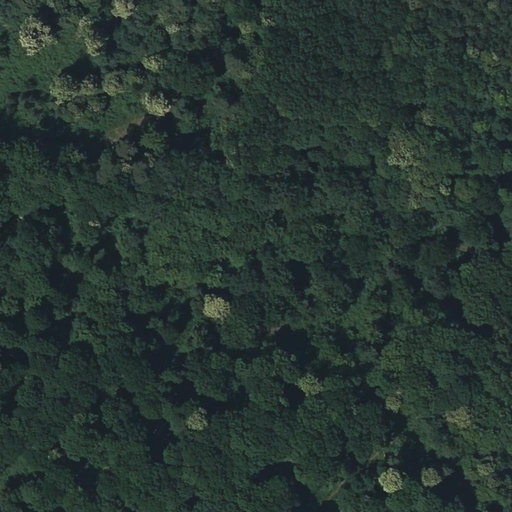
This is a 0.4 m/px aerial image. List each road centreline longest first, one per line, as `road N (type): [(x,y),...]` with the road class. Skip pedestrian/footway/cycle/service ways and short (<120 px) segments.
road 1 (track): [(308,511),(435,402),(490,307),(501,234),(420,130),(359,0)]
road 2 (track): [(90,145),(178,106),(212,73),(253,0)]
